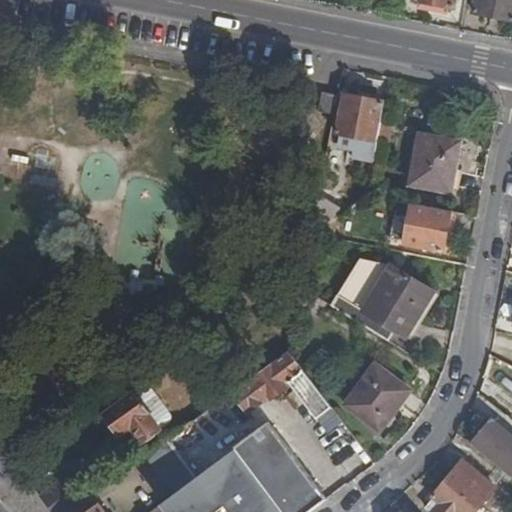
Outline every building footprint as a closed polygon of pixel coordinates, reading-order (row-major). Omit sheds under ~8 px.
[(453,8),(454,0),(413,0),(453,8)] [(511,19),(511,0),(476,0),(474,12),(511,19)] [(335,113),(338,97),(321,94),(317,112),(335,116),(335,113)] [(383,111),(384,104),(343,96),(336,135),(377,143),(383,111)] [(309,104),(287,109),(306,143),(321,125),(309,104)] [(451,193),(460,144),(419,136),(411,185),(451,193)] [(443,254),(451,212),(413,205),(405,247),(443,254)] [(337,237),(340,216),(316,233),(337,237)] [(381,338),(388,342),(394,331),(406,339),(433,293),(390,266),(359,261),(331,308),(381,338)] [(301,289),(297,308),(316,319),(325,304),(301,289)] [(259,373),(231,393),(247,413),(267,398),(269,400),(271,399),(275,402),(285,395),(283,389),(286,388),(284,386),(289,382),(295,391),(300,398),(315,419),(330,408),(320,394),(319,393),(288,352),(259,373)] [(379,431),(409,391),(374,366),(344,405),(379,431)] [(231,393),(212,407),(207,411),(236,449),(282,511),(311,511),(322,504),(273,440),(271,442),(260,428),(258,429),(246,414),(247,413),(231,393)] [(142,443),(161,429),(135,395),(106,416),(119,434),(129,427),(142,443)] [(236,449),(207,411),(166,440),(173,449),(180,458),(196,479),(220,461),(236,449)] [(273,440),(322,504),(325,502),(300,468),(266,423),(260,428),(271,442),(273,440)] [(511,438),(494,423),(474,447),(496,466),(510,477),(511,475),(511,438)] [(160,506),(151,511),(214,511),(224,505),(229,511),(282,511),(236,449),(220,461),(196,479),(177,493),(175,495),(160,506)] [(159,474),(180,458),(173,449),(152,464),(159,474)] [(15,454),(8,460),(19,474),(26,468),(15,454)] [(159,474),(175,495),(177,493),(196,479),(180,458),(159,474)] [(463,461),(447,480),(480,506),(496,487),(463,461)] [(68,511),(83,502),(67,480),(40,499),(51,511),(68,511)] [(475,511),(480,506),(447,480),(433,497),(434,498),(427,508),(432,511),(475,511)] [(137,510),(138,511),(151,511),(160,506),(154,497),(137,510)]
